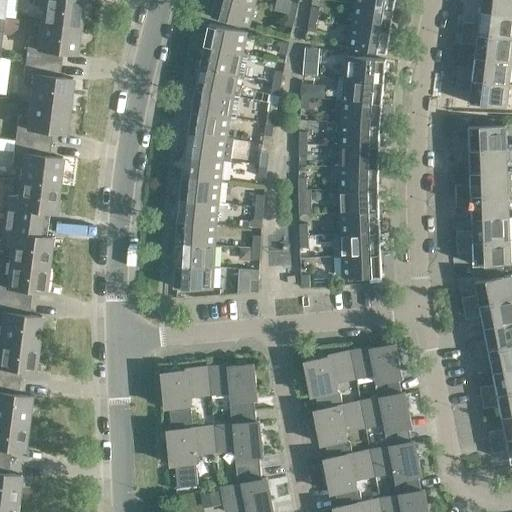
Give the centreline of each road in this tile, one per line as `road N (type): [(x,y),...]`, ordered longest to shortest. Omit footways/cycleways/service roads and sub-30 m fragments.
road 1 (tertiary): [(116,340),(125,146),(160,0)]
road 2 (residential): [(421,311),(419,98),(433,0)]
road 3 (residential): [(511,498),(467,492),(449,476),(421,311)]
road 4 (residential): [(303,511),(271,327)]
road 5 (tertiary): [(121,511),(116,340)]
road 6 (residential): [(116,340),(271,327)]
road 7 (residential): [(271,327),(421,311)]
